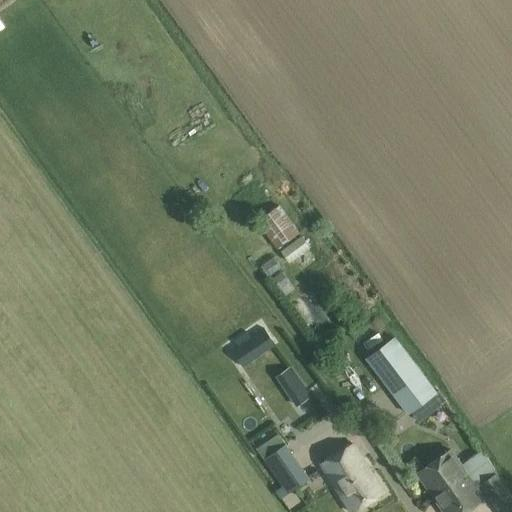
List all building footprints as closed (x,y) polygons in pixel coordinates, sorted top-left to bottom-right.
[(278,201),(254,215),(273,247),(297,233),(278,201)] [(289,262),(309,247),(301,237),(281,251),(289,262)] [(279,290),(290,283),(282,272),(272,279),(279,290)] [(293,300),(307,327),(321,320),(308,293),(293,300)] [(243,366),(276,344),(265,329),(232,350),(243,366)] [(395,336),(365,359),(408,414),(437,392),(395,336)] [(283,386),(297,377),(290,367),(276,376),(283,386)] [(281,499),(311,479),(286,443),(285,445),(278,435),(257,449),(283,487),(276,492),(281,499)] [(350,511),(353,511),(384,492),(352,443),(321,463),(350,511)] [(451,449),(418,472),(445,511),(464,511),(484,498),(477,487),(480,485),(493,504),(511,492),(482,450),(482,451),(461,465),(451,449)]
